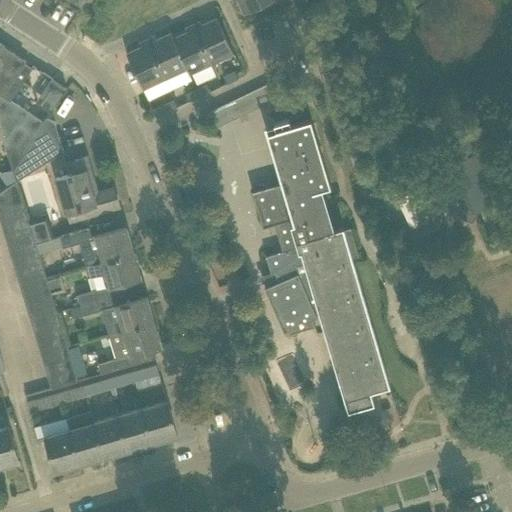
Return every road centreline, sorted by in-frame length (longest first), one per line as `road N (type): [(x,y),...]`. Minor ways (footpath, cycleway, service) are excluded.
road 1 (residential): [(271,444),(116,97),(82,62),(0,8)]
road 2 (residential): [(485,443),(327,488),(304,488),(282,470),(271,444)]
road 3 (residential): [(31,511),(204,462)]
